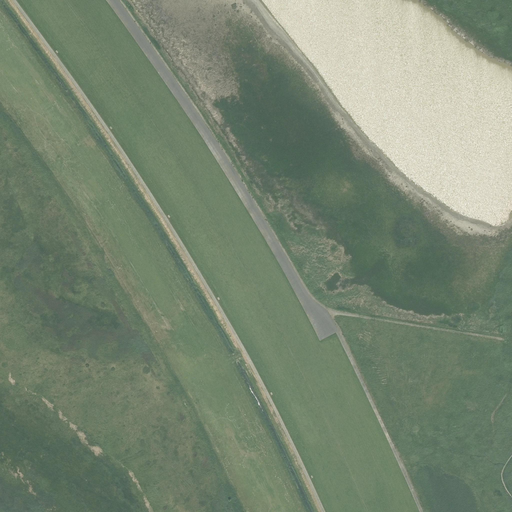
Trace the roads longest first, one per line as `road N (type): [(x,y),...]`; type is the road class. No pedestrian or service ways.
road 1 (track): [(110,0),(221,161),(311,314),(338,336),(420,511)]
road 2 (track): [(311,314),(500,342)]
